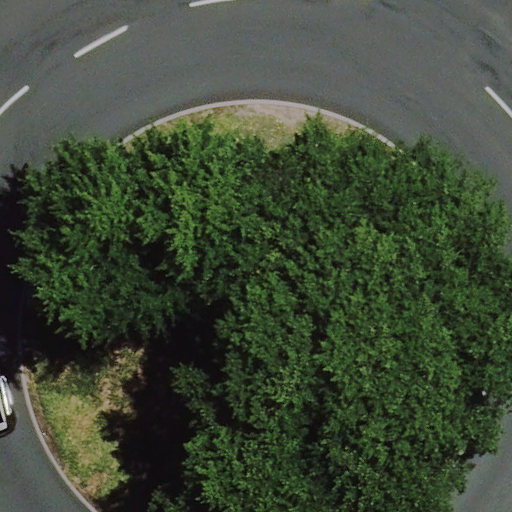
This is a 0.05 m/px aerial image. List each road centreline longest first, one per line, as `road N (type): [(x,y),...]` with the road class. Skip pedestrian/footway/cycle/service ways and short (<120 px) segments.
road 1 (secondary): [(0,115),(43,72),(113,33),(222,0)]
road 2 (secondary): [(368,1),(449,50),(511,120)]
